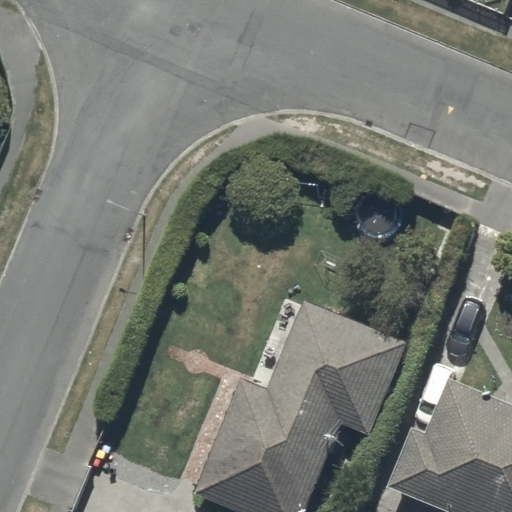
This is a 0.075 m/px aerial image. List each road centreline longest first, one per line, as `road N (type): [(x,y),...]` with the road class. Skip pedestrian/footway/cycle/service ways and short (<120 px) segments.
road 1 (residential): [(175,0),(0,420)]
road 2 (residential): [(511,134),(182,0)]
